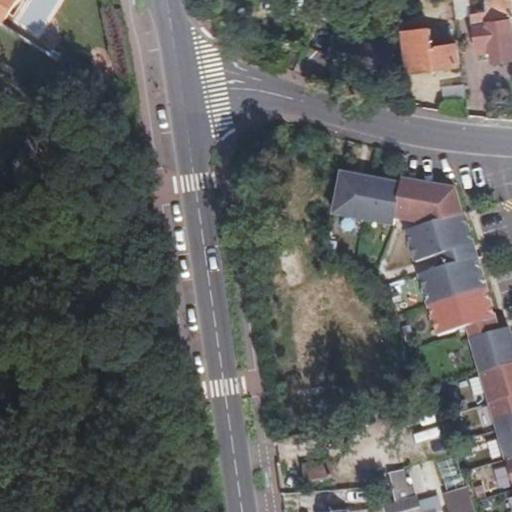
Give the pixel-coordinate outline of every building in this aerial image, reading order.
[(395,7),(393,0),(372,0),(374,13),(395,11),(395,7)] [(463,0),(455,1),(457,19),(472,17),(469,0),(463,0)] [(511,19),(511,0),(487,0),(488,11),(474,12),(480,52),(493,51),(493,60),(511,57),(511,38),(509,20),(511,19)] [(409,5),(395,7),(395,11),(396,17),(410,15),(409,5)] [(430,26),(403,30),(409,72),(458,65),(455,43),(433,46),(432,37),(440,36),(439,30),(431,31),(430,26)] [(390,74),(395,43),(345,36),(341,66),(390,74)] [(288,38),(275,62),(317,81),(329,59),(288,38)] [(464,84),(444,88),(446,102),(467,98),(464,84)] [(475,245),(457,190),(403,180),(402,186),(345,175),(338,216),(395,226),(397,219),(398,212),(432,219),(434,224),(428,226),(407,233),(417,263),(437,257),(475,245)] [(397,219),(428,226),(434,224),(432,219),(398,212),(397,219)] [(441,270),(479,258),(475,245),(437,257),(441,270)] [(470,328),(497,320),(479,258),(441,270),(420,276),(439,337),(470,328)] [(473,340),(501,332),(497,320),(470,328),(473,340)] [(473,340),(511,472),(511,335),(510,329),(501,332),(473,340)] [(338,460),(345,485),(368,479),(361,454),(338,460)] [(447,490),(465,485),(457,457),(439,463),(447,490)] [(335,478),(333,463),(305,466),(307,482),(335,478)] [(415,471),(422,488),(439,482),(432,465),(415,471)] [(405,489),(400,471),(389,474),(396,503),(386,506),(388,511),(438,511),(441,511),(438,497),(417,503),(415,498),(414,498),(411,487),(405,489)] [(473,511),(471,502),(447,509),(448,511),(473,511)]
